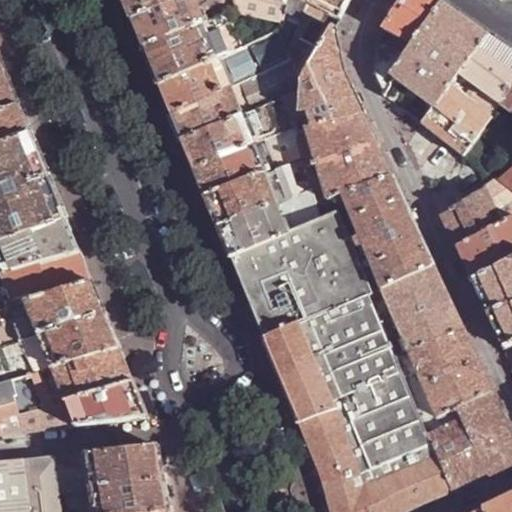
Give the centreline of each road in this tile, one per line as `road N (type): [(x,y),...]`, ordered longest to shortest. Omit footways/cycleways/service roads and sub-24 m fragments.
road 1 (residential): [(179,307),(47,0)]
road 2 (residential): [(179,307),(169,367),(183,397),(215,400),(238,377),(235,351),(197,318)]
